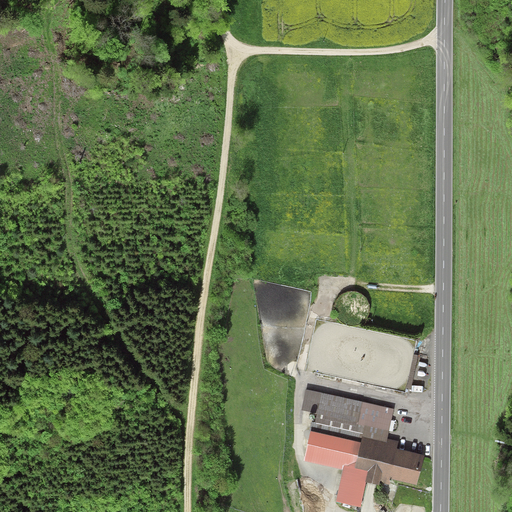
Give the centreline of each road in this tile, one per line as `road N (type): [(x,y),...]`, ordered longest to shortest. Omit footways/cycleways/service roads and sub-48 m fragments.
road 1 (track): [(188,511),(200,320),(224,172),(226,50),(216,0)]
road 2 (tertiary): [(440,511),(444,0)]
road 3 (track): [(444,33),(377,51),(226,50)]
road 4 (track): [(442,288),(381,290),(325,280),(315,317)]
